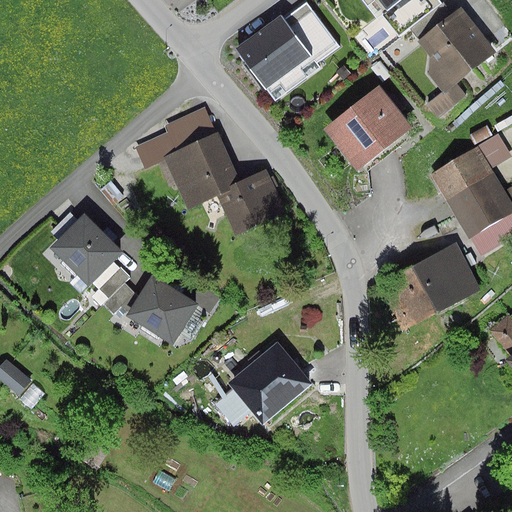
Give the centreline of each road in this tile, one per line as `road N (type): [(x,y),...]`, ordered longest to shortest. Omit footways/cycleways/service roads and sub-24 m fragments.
road 1 (residential): [(366,511),(348,259),(292,169),(203,57)]
road 2 (residential): [(203,57),(186,88),(0,250)]
